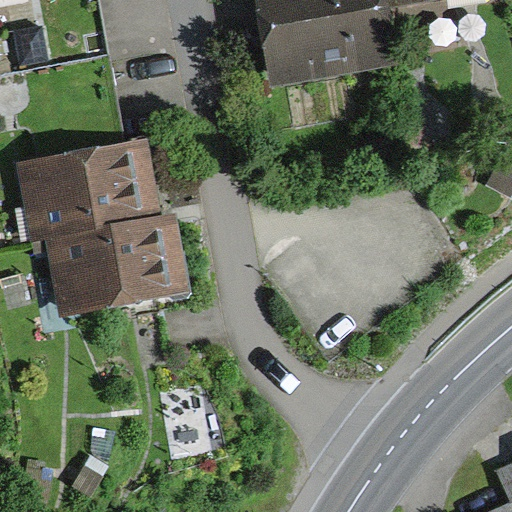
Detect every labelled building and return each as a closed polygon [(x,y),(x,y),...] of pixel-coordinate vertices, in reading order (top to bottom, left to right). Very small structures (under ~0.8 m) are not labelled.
[(260,0),(276,87),(394,67),(384,10),(382,0),(260,0)] [(382,0),(384,10),(439,0),(382,0)] [(53,239),(154,224),(143,153),(23,171),(34,242),(53,239)] [(154,224),(53,239),(64,313),(184,295),(172,221),(154,224)] [(511,511),(511,421),(493,429),(511,475),(511,494),(467,511),(511,511)]
